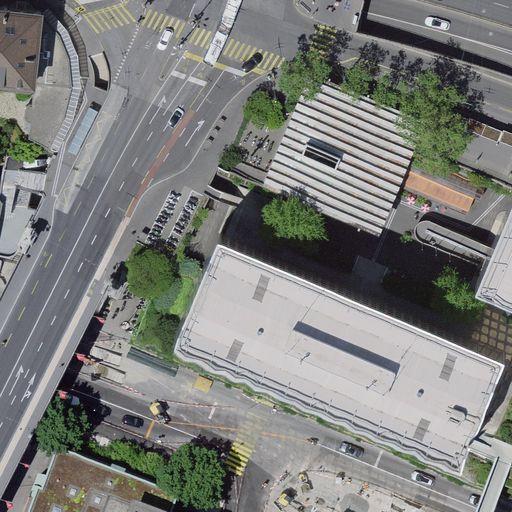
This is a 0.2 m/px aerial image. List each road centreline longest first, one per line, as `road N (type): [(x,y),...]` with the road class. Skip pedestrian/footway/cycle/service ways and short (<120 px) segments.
road 1 (tertiary): [(286,480),(305,435),(0,314)]
road 2 (tertiary): [(0,368),(69,388),(286,480)]
road 3 (secondary): [(134,136),(0,398)]
road 4 (primary): [(250,0),(321,45),(511,109)]
road 5 (secondary): [(210,0),(134,136)]
road 6 (secondary): [(84,0),(110,18),(130,53),(134,136)]
road 7 (secondary): [(378,20),(231,0)]
road 8 (secondary): [(378,20),(511,57)]
